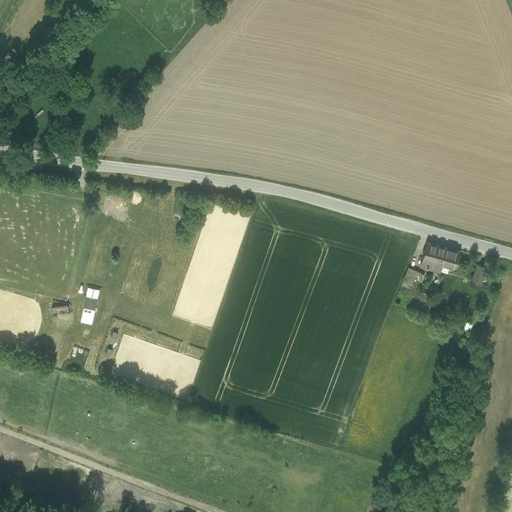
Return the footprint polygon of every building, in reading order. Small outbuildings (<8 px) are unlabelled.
[(427,241),(420,265),(440,271),(442,263),(454,266),(459,251),(427,241)] [(486,266),(478,264),(472,280),(480,283),(486,266)] [(421,272),(409,267),(402,284),(414,288),(421,272)] [(431,295),(420,291),(416,302),(429,307),(430,304),(428,303),(431,295)] [(96,301),(85,299),(84,307),(94,309),(96,301)]
